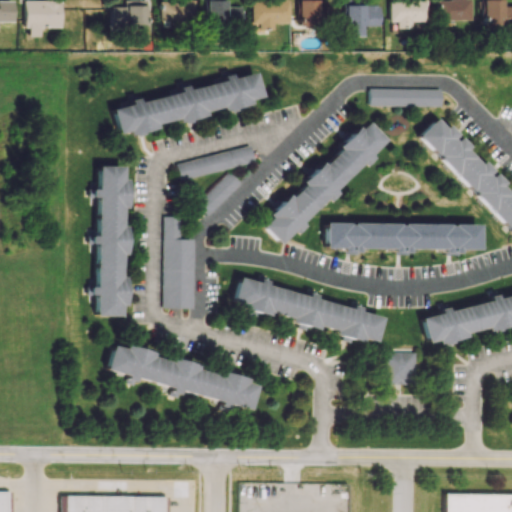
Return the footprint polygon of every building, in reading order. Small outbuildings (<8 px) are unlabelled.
[(9,0),(0,0),(0,21),(9,22),(9,0)] [(57,0),(44,0),(21,0),(21,28),(25,28),(25,36),(37,36),(37,27),(58,27),(57,0)] [(143,0),(128,0),(122,0),(122,6),(108,7),(109,29),(144,27),(143,0)] [(156,0),(156,21),(190,22),(191,1),(156,0)] [(223,7),(222,0),(202,0),(203,24),(238,24),(237,6),(223,7)] [(315,6),(315,0),(294,0),(295,25),(315,25),(315,21),(331,21),(330,6),(315,6)] [(387,0),(385,0),(386,22),(393,22),(392,28),(406,28),(407,21),(422,22),(423,0),(387,0)] [(466,20),(465,0),(433,0),(434,20),(466,20)] [(511,5),(500,6),(499,0),(478,0),(479,26),(511,25),(511,5)] [(285,23),(284,1),(247,1),(247,24),(253,23),(254,30),(269,30),(269,23),(285,23)] [(348,36),(362,36),(362,26),(376,26),(375,5),(341,5),(342,26),(348,26),(348,36)] [(109,109),(115,133),(259,96),(253,73),(109,109)] [(438,106),(438,89),(366,88),(366,105),(438,106)] [(414,136),(511,235),(511,199),(432,118),(414,136)] [(275,243),(382,140),(365,122),(258,226),(275,243)] [(173,163),(177,180),(251,162),(247,145),(173,163)] [(92,316),(117,316),(119,167),(94,167),(92,316)] [(193,203),(205,215),(238,183),(227,171),(193,203)] [(189,308),(190,239),(177,239),(177,216),(160,216),(159,308),(189,308)] [(321,223),(476,224),(476,249),(321,247),(321,223)] [(237,278),(378,317),(372,342),(230,303),(237,278)] [(418,319),(511,294),(511,321),(424,344),(418,319)] [(111,344),(253,383),(246,408),(104,369),(111,344)] [(380,352),(381,385),(413,385),(412,352),(380,352)] [(511,511),(441,511),(441,494),(511,494),(511,511)] [(55,511),(56,495),(163,496),(163,511),(55,511)]
